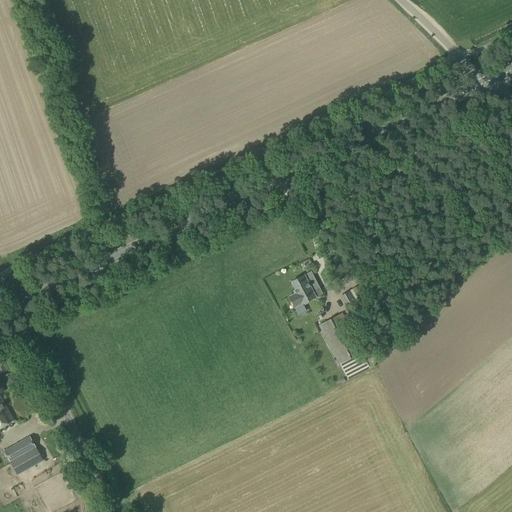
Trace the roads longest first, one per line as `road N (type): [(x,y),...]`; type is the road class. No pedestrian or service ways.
road 1 (tertiary): [(8,304),(482,83)]
road 2 (unclassified): [(117,511),(8,304)]
